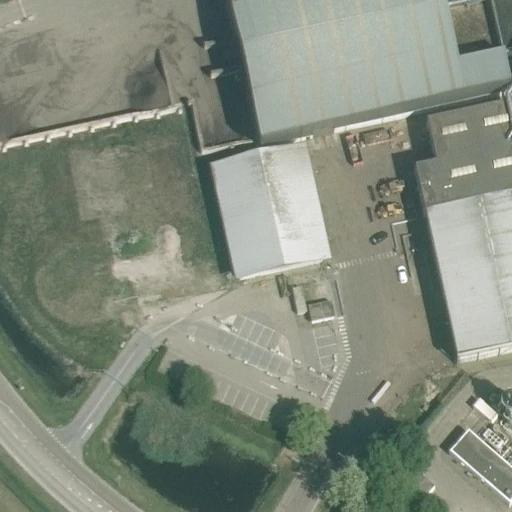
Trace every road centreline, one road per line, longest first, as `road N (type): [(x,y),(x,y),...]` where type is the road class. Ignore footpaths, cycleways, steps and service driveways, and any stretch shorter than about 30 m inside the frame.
road 1 (unknown): [(489,511),(427,455),(431,439),(487,379),(511,381)]
road 2 (unclassified): [(101,511),(0,407)]
